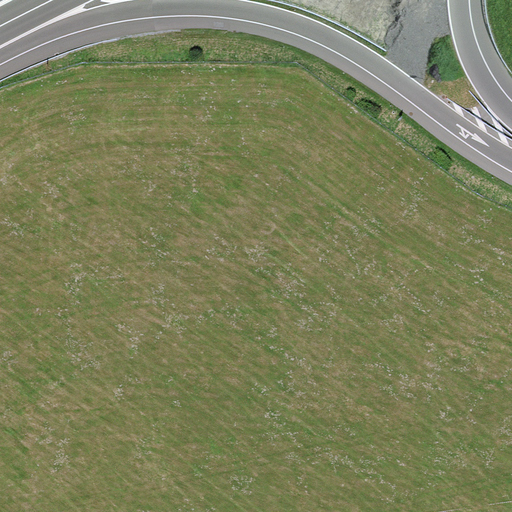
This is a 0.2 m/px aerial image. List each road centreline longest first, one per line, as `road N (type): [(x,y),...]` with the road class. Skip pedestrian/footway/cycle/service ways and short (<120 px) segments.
road 1 (trunk): [(0,54),(132,11),(258,11),(335,39),(511,161)]
road 2 (trunk): [(511,115),(474,65),(457,0)]
